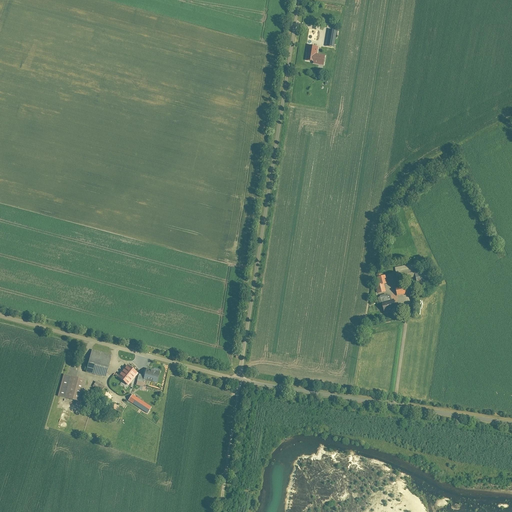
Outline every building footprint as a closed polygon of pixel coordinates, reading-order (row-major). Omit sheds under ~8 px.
[(325,57),(317,57),(318,47),(308,46),(307,62),(313,63),(313,66),(324,67),(325,57)] [(396,268),(397,275),(414,273),(413,266),(396,268)] [(417,272),(419,284),(431,283),(430,270),(417,272)] [(398,290),(399,297),(410,295),(409,288),(398,290)] [(384,306),(385,313),(397,311),(395,304),(384,306)] [(93,352),(87,372),(106,377),(112,357),(93,352)] [(126,366),(112,381),(123,391),(137,375),(126,366)] [(146,372),(144,380),(157,384),(160,376),(146,372)] [(65,375),(59,397),(80,403),(86,381),(65,375)] [(132,395),(128,402),(148,414),(152,407),(132,395)]
